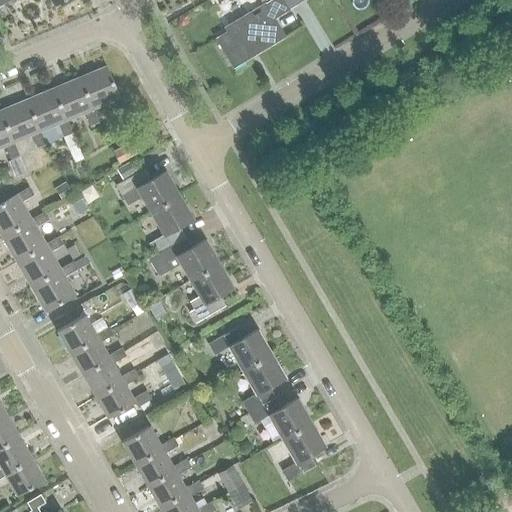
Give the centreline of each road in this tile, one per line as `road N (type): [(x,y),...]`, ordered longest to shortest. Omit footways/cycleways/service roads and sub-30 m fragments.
road 1 (residential): [(383,475),(198,156)]
road 2 (residential): [(198,156),(451,0)]
road 3 (residential): [(106,511),(0,328)]
road 4 (residential): [(198,156),(137,41),(121,29)]
road 5 (residential): [(0,70),(121,29)]
